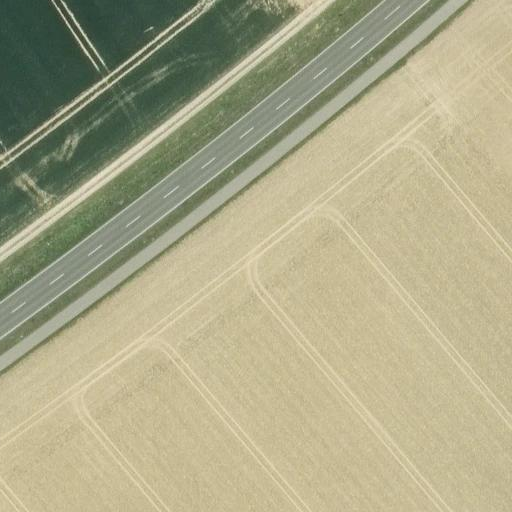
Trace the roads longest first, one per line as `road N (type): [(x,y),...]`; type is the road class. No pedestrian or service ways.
road 1 (track): [(0,362),(205,209),(461,0)]
road 2 (secondary): [(0,319),(167,198),(406,0)]
road 3 (track): [(0,255),(328,0)]
